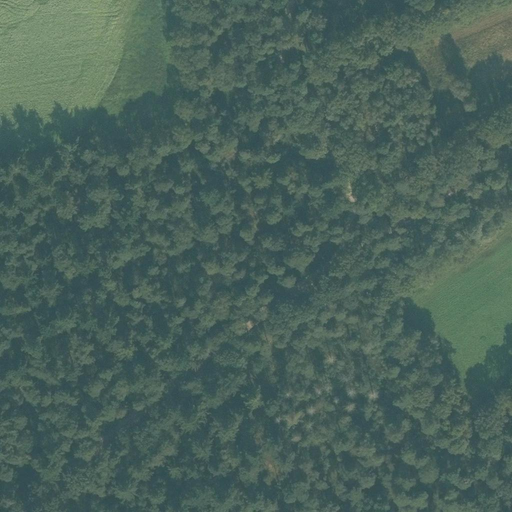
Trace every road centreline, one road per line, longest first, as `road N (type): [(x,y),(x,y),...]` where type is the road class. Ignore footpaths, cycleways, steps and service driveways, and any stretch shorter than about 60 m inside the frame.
road 1 (track): [(24,511),(259,313),(344,259)]
road 2 (track): [(292,0),(281,87),(349,181),(344,259)]
road 3 (track): [(344,259),(511,148)]
